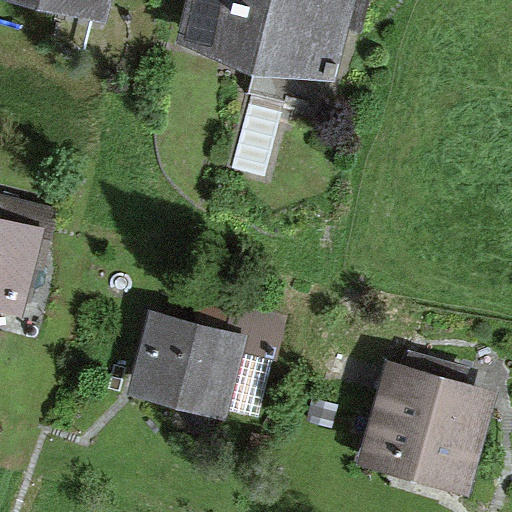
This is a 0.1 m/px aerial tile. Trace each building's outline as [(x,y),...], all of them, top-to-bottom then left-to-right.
[(34,0),(99,17),(103,0),(34,0)] [(202,0),(192,39),(329,74),(347,0),(202,0)] [(0,289),(23,295),(44,213),(0,201),(0,289)] [(125,397),(217,419),(237,339),(145,317),(125,397)] [(362,455),(467,486),(494,396),(389,364),(362,455)]
